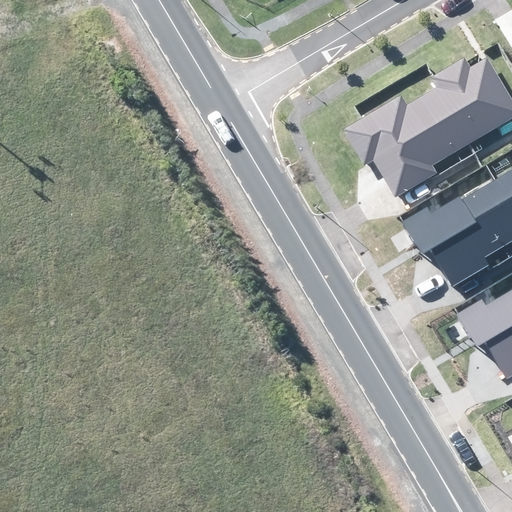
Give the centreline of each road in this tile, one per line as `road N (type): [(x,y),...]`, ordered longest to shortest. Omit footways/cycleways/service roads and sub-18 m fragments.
road 1 (tertiary): [(456,511),(223,109)]
road 2 (residential): [(223,109),(400,0)]
road 3 (tertiary): [(223,109),(158,0)]
